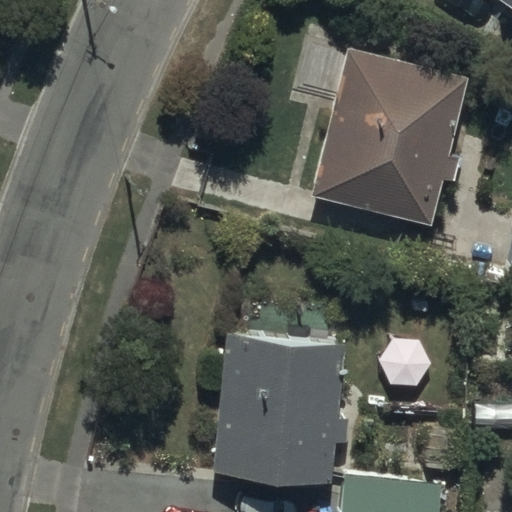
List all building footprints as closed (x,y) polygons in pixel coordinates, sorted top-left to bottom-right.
[(511,0),(494,0),(511,11),(511,0)] [(341,44),(300,190),(420,223),(434,176),(447,180),(453,157),(435,152),(456,76),(341,44)] [(511,230),(499,228),(490,263),(504,266),(502,277),(511,279),(511,230)] [(336,341),(216,331),(204,472),(320,482),(324,441),(338,442),(340,417),(330,416),(336,341)] [(429,511),(432,483),(339,475),(336,511),(429,511)]
